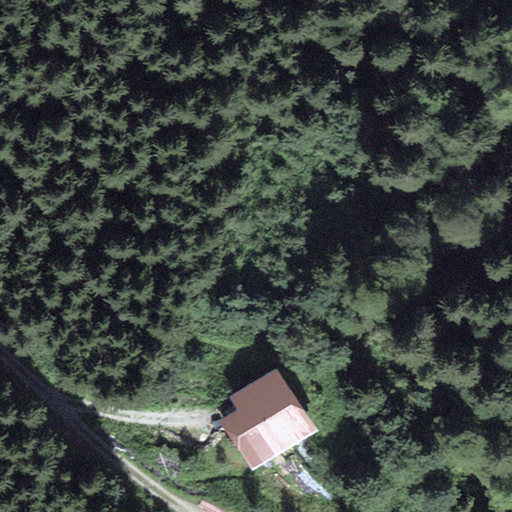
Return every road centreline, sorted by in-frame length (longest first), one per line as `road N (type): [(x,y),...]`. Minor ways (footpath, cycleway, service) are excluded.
road 1 (track): [(184,511),(0,350)]
road 2 (track): [(66,412),(169,419),(224,413)]
